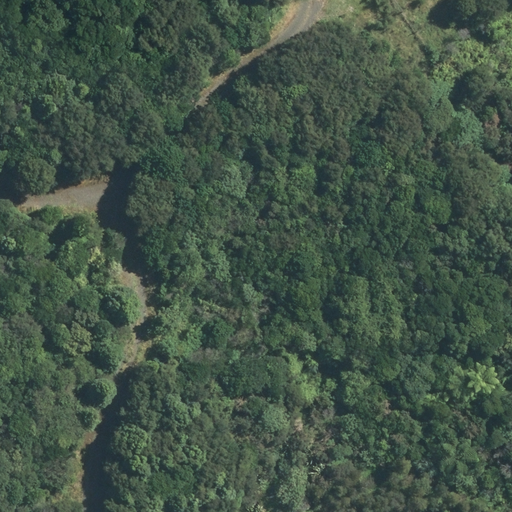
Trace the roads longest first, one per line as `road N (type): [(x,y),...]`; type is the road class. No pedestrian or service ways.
road 1 (track): [(0,179),(64,205),(103,210),(143,266),(105,438),(100,511)]
road 2 (track): [(92,209),(181,119),(254,76),(319,0)]
